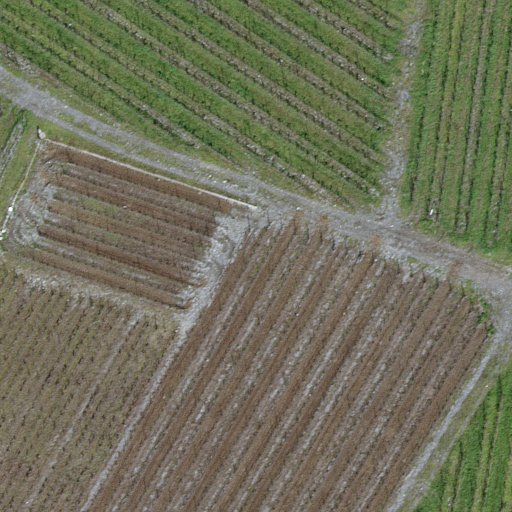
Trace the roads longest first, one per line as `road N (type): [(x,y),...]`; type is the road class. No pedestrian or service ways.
road 1 (track): [(511,286),(50,120),(0,86)]
road 2 (track): [(412,511),(511,341)]
